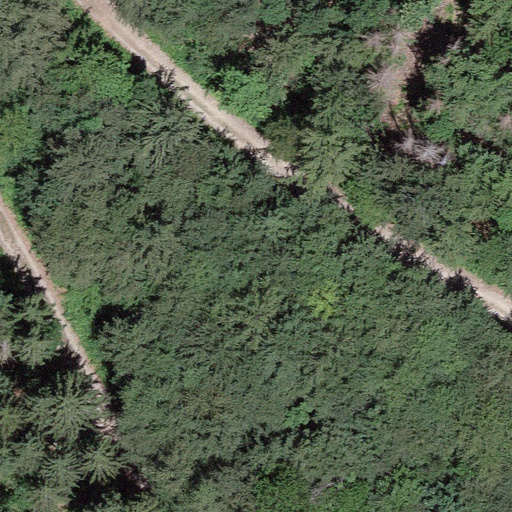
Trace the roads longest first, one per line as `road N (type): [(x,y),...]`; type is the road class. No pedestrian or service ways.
road 1 (track): [(90,0),(306,188),(511,315)]
road 2 (track): [(173,511),(152,491),(0,219)]
